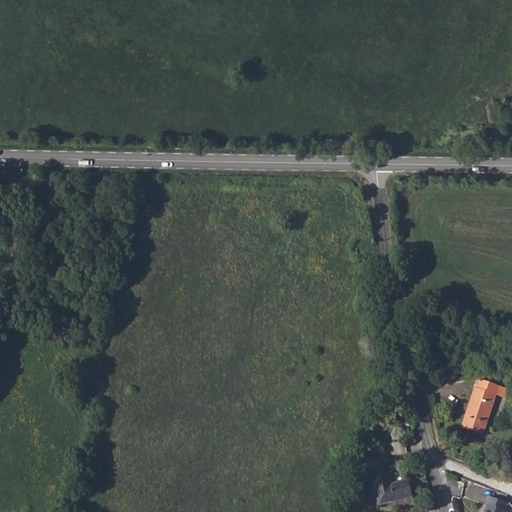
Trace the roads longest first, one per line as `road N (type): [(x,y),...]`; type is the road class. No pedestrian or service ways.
road 1 (secondary): [(374,166),(0,157)]
road 2 (unclassified): [(374,166),(443,511)]
road 3 (secondary): [(511,167),(374,166)]
